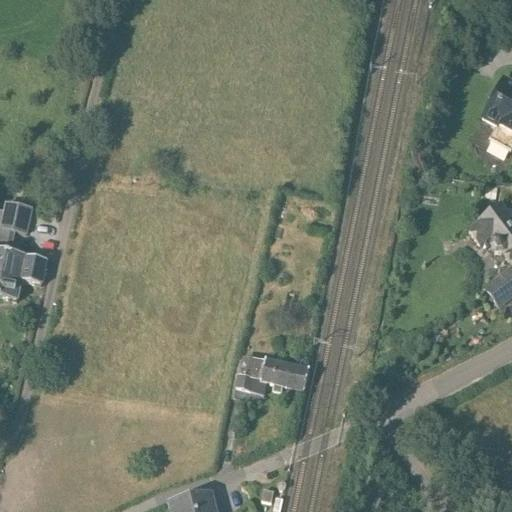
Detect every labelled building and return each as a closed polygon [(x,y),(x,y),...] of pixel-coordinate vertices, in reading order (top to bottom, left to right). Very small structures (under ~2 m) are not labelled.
[(511,91),(499,84),(476,124),(511,144),(511,91)] [(29,212),(0,207),(0,308),(13,311),(16,294),(38,297),(43,265),(7,259),(10,239),(24,242),(29,212)] [(481,297),(498,318),(511,306),(511,229),(499,213),(465,241),(477,256),(488,248),(509,275),(481,297)] [(264,370),(242,365),(234,398),(265,405),(267,398),(300,406),(307,376),(264,366),(264,370)] [(213,511),(211,503),(170,511),(213,511)]
